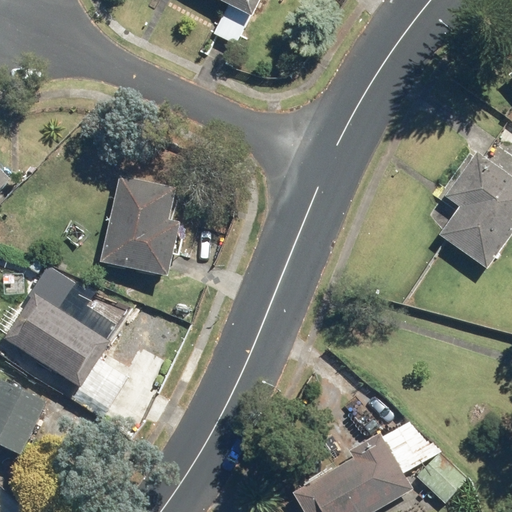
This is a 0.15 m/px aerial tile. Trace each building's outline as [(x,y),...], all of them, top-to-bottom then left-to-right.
[(218,0),(257,18),(265,0),(218,0)] [(441,194),(464,212),(445,239),(489,270),(511,237),(511,175),(497,165),(496,167),(474,151),(441,194)] [(0,190),(14,180),(0,161),(0,190)] [(125,182),(105,264),(161,278),(182,196),(125,182)] [(43,300),(15,342),(84,389),(112,346),(43,300)] [(0,380),(0,446),(25,459),(52,407),(0,380)] [(354,414),(337,423),(349,446),(366,438),(354,414)] [(290,484),(306,511),(379,511),(414,492),(380,433),(290,484)]
